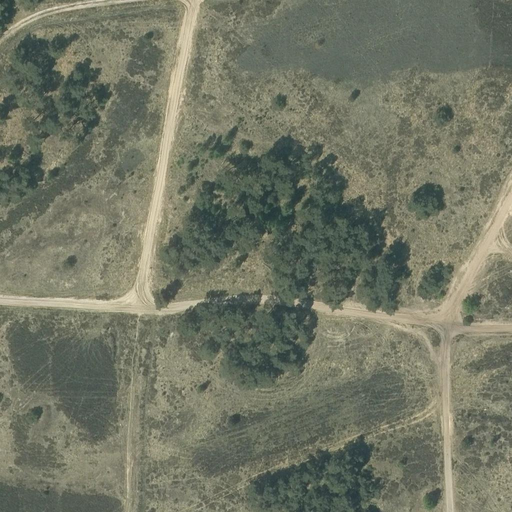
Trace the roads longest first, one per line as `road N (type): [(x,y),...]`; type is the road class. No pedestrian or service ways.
road 1 (track): [(511,196),(448,324),(234,298),(139,306)]
road 2 (track): [(0,300),(139,306),(192,0)]
